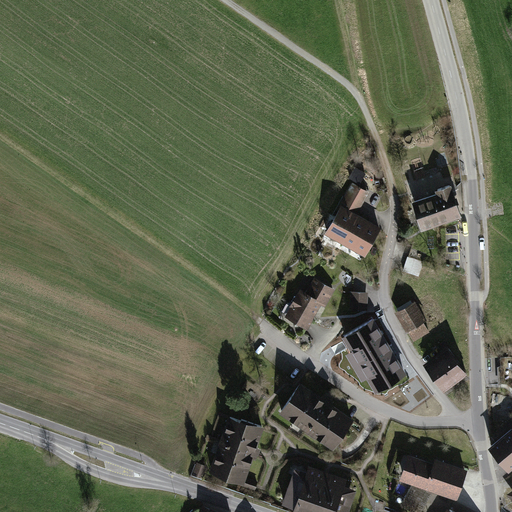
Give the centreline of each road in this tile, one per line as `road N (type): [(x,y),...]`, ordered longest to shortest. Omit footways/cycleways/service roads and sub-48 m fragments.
road 1 (tertiary): [(431,0),(468,143),(479,424)]
road 2 (track): [(261,323),(0,139)]
road 3 (track): [(220,0),(360,97),(392,191)]
road 4 (residential): [(392,191),(384,284),(390,316),(460,420)]
road 5 (residential): [(460,420),(388,413),(261,323)]
road 6 (tertiary): [(42,437),(107,475),(157,478)]
road 7 (tertiary): [(157,478),(42,437)]
